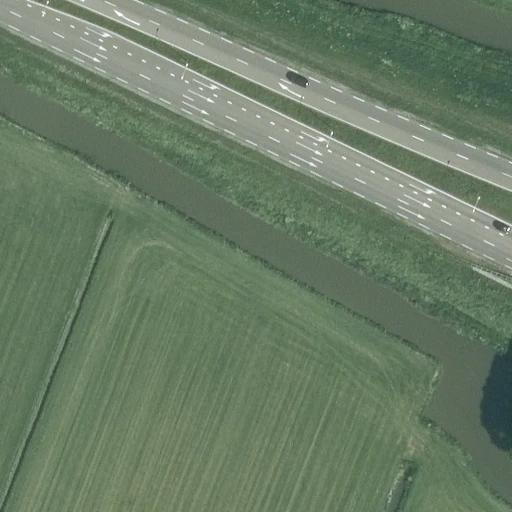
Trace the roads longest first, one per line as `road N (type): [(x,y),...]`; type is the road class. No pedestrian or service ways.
road 1 (trunk): [(0,10),(511,254)]
road 2 (trunk): [(511,175),(106,0)]
